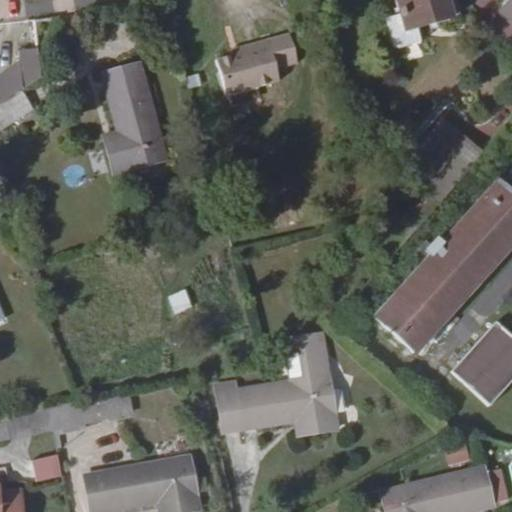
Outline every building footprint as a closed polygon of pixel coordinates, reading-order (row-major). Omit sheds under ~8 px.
[(394,0),(399,15),(404,33),(417,29),(451,20),(445,0),(394,0)] [(511,2),(500,16),(511,27),(511,2)] [(421,43),(417,29),(404,33),(399,15),(385,19),(391,46),(397,49),(421,43)] [(269,45),(221,59),(215,60),(225,97),(278,81),(275,69),(297,63),(290,35),(267,41),(269,45)] [(220,54),(221,59),(269,45),(267,41),(220,54)] [(18,51),(22,90),(40,78),(37,49),(18,51)] [(102,75),(115,125),(117,133),(103,137),(113,175),(165,160),(139,65),(102,75)] [(0,104),(0,129),(33,109),(21,90),(0,104)] [(101,129),(103,137),(117,133),(115,125),(101,129)] [(428,179),(476,180),(477,130),(429,129),(428,179)] [(511,198),(496,183),(443,242),(374,319),(414,354),(511,245),(511,198)] [(489,407),(511,380),(511,337),(495,322),(450,372),(489,407)] [(235,391),(234,384),(215,386),(222,433),(295,421),(298,436),(336,430),(321,335),(283,341),(290,383),(235,391)] [(49,409),(53,432),(133,414),(129,394),(128,394),(127,391),(97,398),(82,401),(49,409)] [(10,441),(53,432),(49,409),(5,418),(5,421),(0,422),(0,442),(10,440),(10,441)] [(448,463),(471,463),(471,444),(448,444),(448,463)] [(6,468),(6,471),(9,482),(30,483),(61,477),(57,456),(6,468)] [(89,511),(107,511),(158,502),(166,501),(167,511),(189,511),(199,510),(187,457),(84,476),(89,511)] [(468,511),(494,506),(508,502),(501,469),(485,473),(484,468),(382,493),(385,511),(468,511)] [(0,511),(20,511),(20,491),(0,491),(0,511)] [(159,511),(167,511),(166,501),(158,502),(159,511)]
